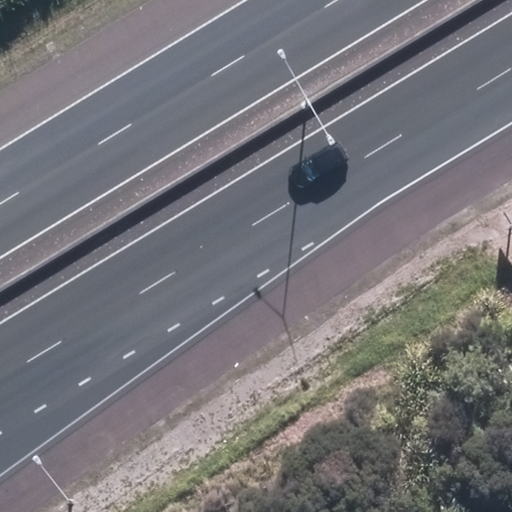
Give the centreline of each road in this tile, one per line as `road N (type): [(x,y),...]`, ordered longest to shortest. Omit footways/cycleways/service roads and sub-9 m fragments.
road 1 (motorway): [(511,66),(0,391)]
road 2 (motorway): [(0,168),(278,0)]
